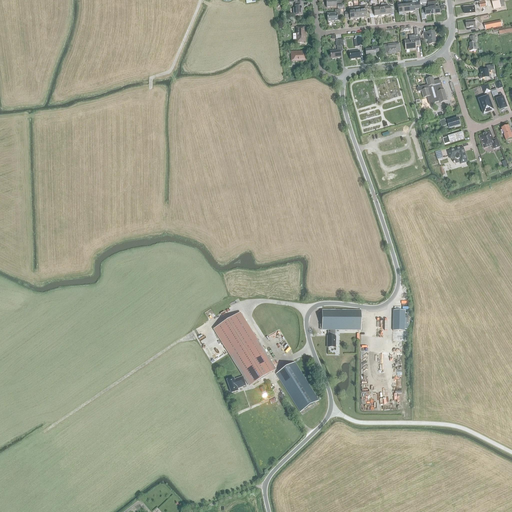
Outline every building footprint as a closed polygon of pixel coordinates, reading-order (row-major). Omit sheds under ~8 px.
[(503,0),(491,0),(493,10),(501,8),(500,8),(504,7),(503,0)] [(410,1),(408,1),(409,13),(413,12),(413,13),(415,13),(414,10),(420,9),(419,4),(411,5),(410,1)] [(293,15),(295,15),(295,16),(302,15),(302,6),(303,6),(303,2),(297,2),(297,6),(294,6),(295,8),(292,8),(293,15)] [(425,16),(432,15),(431,2),(427,3),(428,9),(424,9),(425,16)] [(431,2),(432,15),(440,14),(439,7),(435,8),(435,5),(436,4),(436,2),(431,2)] [(386,4),(384,4),(383,4),(385,16),(389,15),(389,16),(390,16),(390,15),(394,15),(393,7),(387,7),(386,4)] [(373,7),(369,7),(370,14),(374,14),(374,17),(378,16),(378,17),(380,17),(378,8),(376,9),(375,5),(373,6),(373,7)] [(475,13),(474,6),(463,7),(464,14),(475,13)] [(366,15),(370,14),(369,7),(364,8),(364,7),(359,7),(360,19),(364,18),(364,19),(366,19),(366,15)] [(355,20),(354,8),(348,8),(349,12),(344,13),(345,19),(349,18),(350,20),(354,19),(354,20),(355,20)] [(340,16),(340,10),(334,10),(335,14),(327,14),(327,22),(337,21),(337,16),(340,16)] [(476,29),(475,20),(465,21),(466,28),(471,28),(471,30),(476,29)] [(511,25),(498,28),(498,29),(492,30),(493,33),(499,32),(499,35),(511,32),(511,25)] [(306,42),(305,27),(296,27),(296,34),(293,34),(293,40),(296,40),(296,43),(306,42)] [(436,44),(434,31),(422,33),(423,41),(427,40),(428,45),(436,44)] [(420,46),(419,38),(414,39),(414,40),(404,41),(405,50),(416,49),(415,46),(420,46)] [(336,40),(336,43),(335,43),(335,46),(336,46),(337,51),(330,52),(331,59),(341,58),(340,52),(343,52),(341,46),(340,46),(339,40),(336,40)] [(399,52),(399,51),(401,51),(400,43),(384,45),(385,54),(387,53),(388,55),(397,54),(397,52),(399,52)] [(378,53),(378,46),(371,47),(371,49),(365,49),(366,57),(376,55),(375,53),(378,53)] [(307,61),(306,51),(291,52),(291,62),(307,61)] [(360,58),(359,51),(349,52),(350,60),(360,58)] [(494,71),(493,65),(486,66),(487,71),(481,71),(481,75),(479,75),(480,79),(490,78),(489,73),(491,73),(491,71),(494,71)] [(434,81),(433,78),(426,80),(427,85),(417,88),(418,92),(421,91),(423,98),(427,97),(429,105),(440,101),(440,103),(448,101),(444,90),(443,90),(440,81),(440,80),(439,80),(434,81)] [(490,92),(488,85),(482,87),(485,94),(490,92)] [(507,108),(502,94),(499,95),(500,99),(497,100),(500,110),(501,110),(501,111),(504,110),(504,109),(507,108)] [(491,102),(489,97),(479,101),(481,106),(480,107),(483,114),(493,111),(490,102),(491,102)] [(460,126),(458,119),(448,122),(450,129),(460,126)] [(511,138),(511,135),(509,126),(501,129),(506,141),(511,138)] [(464,139),(463,133),(448,137),(450,143),(464,139)] [(493,140),(490,133),(486,134),(483,135),(480,137),(480,138),(480,139),(480,140),(481,141),(484,148),(492,145),(493,149),(500,147),(497,139),(493,140)] [(468,162),(463,147),(447,152),(449,159),(451,159),(453,162),(456,164),(459,163),(460,165),(468,162)] [(361,310),(322,310),(322,324),(320,324),(320,330),(322,330),(328,330),(328,337),(327,337),(327,348),(335,348),(335,337),(335,330),(360,330),(361,310)] [(405,331),(405,310),(393,311),(393,331),(405,331)] [(275,371),(256,340),(239,313),(214,329),(250,386),(275,371)] [(318,401),(295,362),(288,367),(287,365),(278,371),(279,372),(276,374),(300,412),(318,401)] [(246,387),(243,377),(234,380),(233,378),(227,381),(231,393),(237,391),(237,389),(243,387),(244,388),(246,387)]
